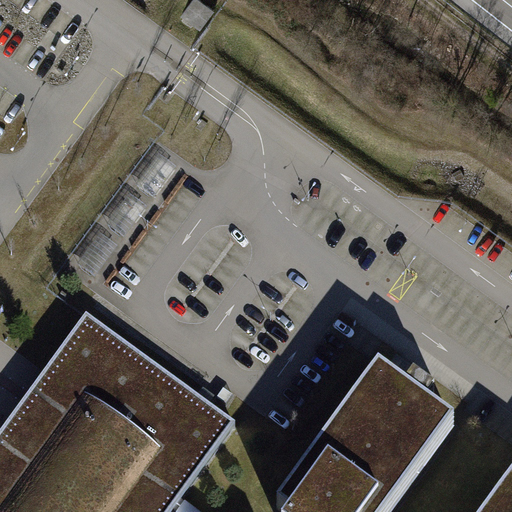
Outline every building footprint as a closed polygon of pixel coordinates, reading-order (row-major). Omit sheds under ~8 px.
[(215,11),(200,0),(193,0),(183,15),(201,28),(215,11)] [(178,169),(160,156),(137,187),(154,200),(178,169)] [(147,208),(130,196),(108,227),(125,240),(147,208)] [(118,248),(101,236),(78,267),(95,280),(118,248)] [(28,399),(0,437),(0,511),(173,511),(181,502),(236,428),(203,404),(86,319),(28,399)] [(379,371),(277,510),(280,511),(391,511),(454,426),(379,371)] [(511,511),(511,482),(490,511),(511,511)] [(195,511),(181,502),(173,511),(195,511)]
